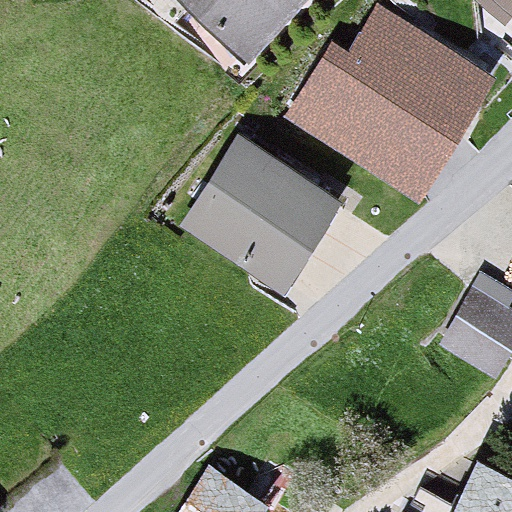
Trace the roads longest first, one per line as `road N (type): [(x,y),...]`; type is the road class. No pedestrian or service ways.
road 1 (residential): [(117,511),(511,161)]
road 2 (residential): [(511,383),(484,427),(366,511)]
